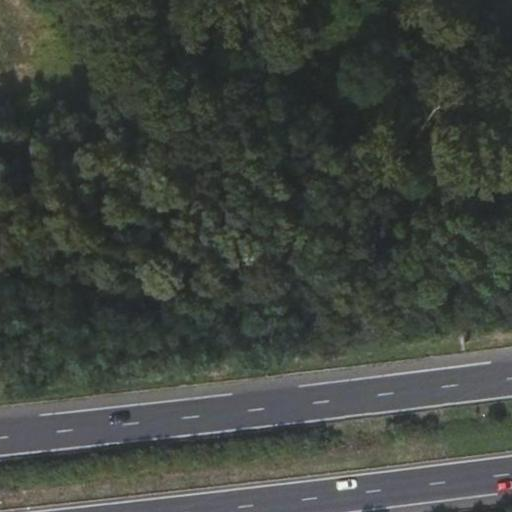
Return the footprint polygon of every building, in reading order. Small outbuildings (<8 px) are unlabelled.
[(417,4),(413,9),(435,28),(439,23),(417,4)] [(435,28),(413,9),(391,33),(408,47),(421,33),(426,38),(435,28)] [(282,61),(265,30),(256,35),(254,33),(244,38),(262,72),(282,61)] [(278,120),(287,114),(296,108),(291,102),(284,92),(267,103),(278,120)] [(296,108),(287,114),(299,131),(318,118),(302,95),(291,102),(296,108)]
